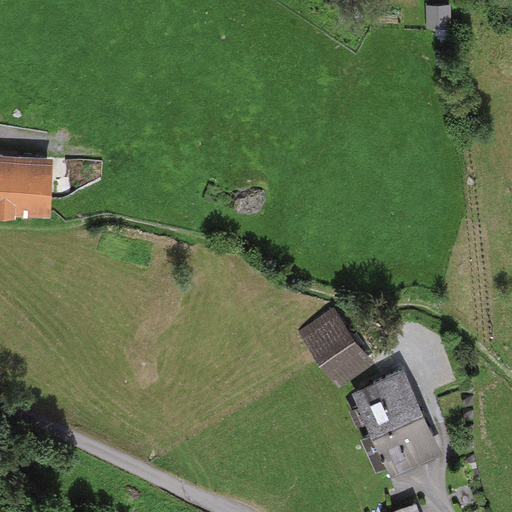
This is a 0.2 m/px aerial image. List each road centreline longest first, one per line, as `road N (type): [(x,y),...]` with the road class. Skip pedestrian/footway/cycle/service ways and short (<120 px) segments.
road 1 (track): [(511,382),(452,322),(315,293),(232,249),(111,213),(66,226),(0,227)]
road 2 (unclassified): [(230,511),(0,396)]
